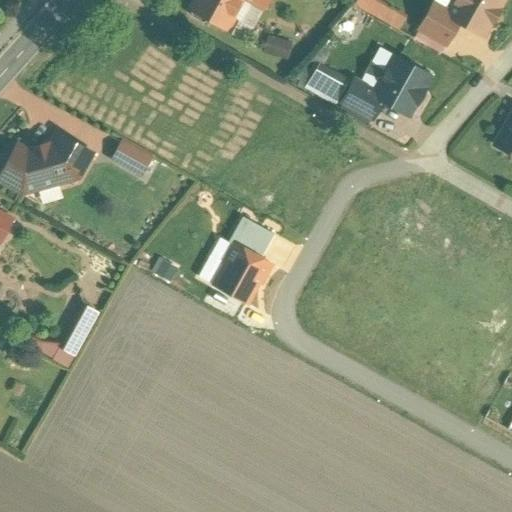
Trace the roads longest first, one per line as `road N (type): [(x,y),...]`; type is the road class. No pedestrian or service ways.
road 1 (residential): [(511,461),(310,349),(282,313),(353,181),(423,156)]
road 2 (residential): [(511,56),(423,156)]
